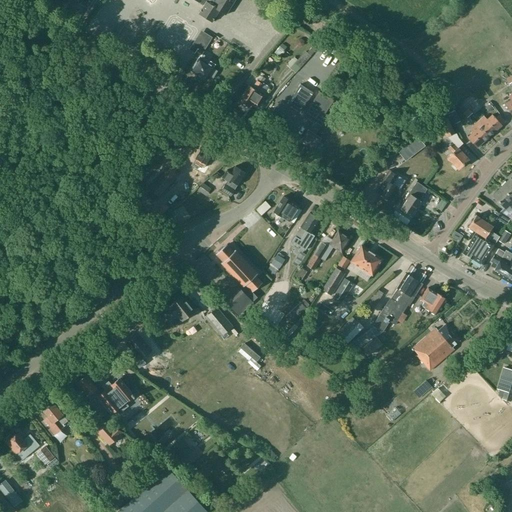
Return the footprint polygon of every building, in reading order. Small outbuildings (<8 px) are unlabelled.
[(195,0),(198,2),(199,2),(203,5),(198,13),(212,22),(219,11),(225,15),(234,0),(195,0)] [(194,53),(197,48),(192,44),(189,49),(194,53)] [(197,48),(194,53),(200,56),(191,70),(197,74),(196,75),(198,76),(199,77),(201,79),(203,79),(204,80),(207,74),(213,78),(217,71),(212,68),(214,64),(203,57),(204,55),(202,53),(203,51),(197,48)] [(293,62),(299,68),(310,55),(304,50),(293,62)] [(234,63),(241,69),(245,64),(238,58),(234,63)] [(257,81),(252,88),(248,85),(238,101),(248,107),(252,101),(255,103),(261,93),(265,86),(261,83),(265,78),(260,75),(257,81)] [(313,91),(301,83),(287,104),(300,112),(313,91)] [(332,119),(324,113),(332,101),(319,92),(304,115),(313,122),(321,127),(325,130),(332,119)] [(467,117),(472,113),(468,108),(466,110),(463,113),(467,117)] [(447,113),(453,124),(459,120),(453,110),(447,113)] [(487,119),(483,116),(476,122),(489,136),(501,125),(505,121),(499,115),(495,118),(492,115),(487,119)] [(438,121),(446,137),(454,133),(446,117),(438,121)] [(314,148),(318,150),(319,150),(322,145),(322,144),(318,141),(321,137),(316,134),(321,127),(313,122),(308,129),(301,140),(313,148),(314,148)] [(476,122),(469,129),(472,133),(467,137),(476,148),(489,136),(476,122)] [(407,143),(414,152),(424,144),(417,135),(407,143)] [(452,153),(447,157),(458,169),(468,159),(457,148),(452,143),(447,148),(452,153)] [(206,166),(206,165),(205,165),(214,152),(212,151),(212,150),(209,148),(208,148),(203,146),(195,158),(191,165),(197,169),(199,165),(203,168),(205,166),(206,166)] [(169,165),(149,188),(158,196),(179,173),(169,165)] [(244,170),(241,168),(240,169),(235,166),(231,172),(227,169),(222,177),(228,181),(226,184),(225,184),(222,189),(231,195),(235,189),(235,188),(237,185),(246,172),(244,171),(244,170)] [(190,169),(184,179),(190,183),(196,173),(190,169)] [(388,170),(383,179),(385,180),(377,193),(383,196),(382,197),(386,199),(386,198),(388,200),(396,186),(392,184),(397,175),(388,170)] [(511,172),(508,177),(509,179),(501,187),(511,197),(511,172)] [(197,189),(205,195),(210,187),(201,182),(197,189)] [(406,200),(400,209),(410,216),(420,201),(419,200),(427,189),(416,182),(405,198),(406,200)] [(511,197),(501,187),(492,196),(504,208),(511,199),(511,197)] [(297,206),(295,205),(293,204),(290,202),(291,201),(289,200),(289,198),(286,197),(285,197),(283,196),(282,197),(281,199),(280,200),(276,206),(275,208),(274,210),(273,212),(280,216),(278,219),(281,221),(284,217),(289,221),(298,207),(297,206)] [(270,207),(265,201),(256,209),(261,215),(270,207)] [(304,250),(314,235),(310,233),(320,219),(318,218),(318,217),(316,215),(314,216),(309,212),(294,236),(295,236),(291,241),(304,250)] [(499,213),(496,218),(506,224),(510,219),(499,213)] [(473,231),(474,231),(477,233),(485,238),(490,230),(496,221),(490,217),(486,222),(476,215),(468,227),(470,228),(470,229),(473,231)] [(490,230),(485,238),(477,233),(475,237),(473,236),(462,253),(463,254),(463,253),(471,259),(472,259),(472,258),(481,264),(480,265),(481,265),(497,240),(503,243),(510,233),(504,229),(499,236),(490,230)] [(338,230),(329,244),(328,243),(326,245),(321,242),(306,266),(313,270),(321,258),(323,260),(332,246),(341,252),(350,238),(338,230)] [(255,275),(256,274),(235,250),(233,252),(226,244),(215,254),(222,262),(221,263),(242,285),(239,288),(237,286),(223,299),(238,315),(252,302),(252,301),(256,297),(251,292),(261,283),(255,275)] [(361,245),(351,261),(372,275),(382,258),(375,254),(375,253),(374,254),(368,250),(369,249),(368,249),(368,250),(361,245)] [(492,272),(500,277),(508,262),(511,256),(511,253),(506,250),(504,252),(498,248),(495,254),(491,260),(494,262),(492,265),(495,267),(492,272)] [(267,269),(272,271),(276,266),(277,267),(283,259),(276,255),(267,269)] [(343,256),(336,268),(322,290),(330,296),(344,273),(341,272),(344,268),(349,260),(343,256)] [(500,277),(511,283),(511,256),(508,262),(500,277)] [(294,275),(301,279),(306,271),(300,267),(294,275)] [(406,273),(397,288),(389,301),(388,301),(372,325),(373,326),(382,331),(382,332),(389,321),(395,325),(407,305),(409,306),(422,284),(419,282),(406,273)] [(332,296),(341,302),(353,283),(344,277),(332,296)] [(190,291),(198,299),(202,295),(195,287),(190,291)] [(421,305),(431,311),(436,314),(446,299),(435,292),(427,287),(420,299),(424,301),(421,305)] [(178,297),(176,299),(176,301),(170,306),(162,313),(169,322),(170,322),(174,326),(181,320),(182,321),(193,311),(181,296),(180,297),(178,297)] [(273,331),(284,314),(264,301),(254,318),(273,331)] [(306,308),(300,302),(285,316),(291,322),(306,308)] [(220,336),(232,326),(217,308),(205,317),(220,336)] [(445,324),(438,330),(436,328),(412,348),(418,354),(416,356),(429,370),(454,349),(452,346),(459,340),(445,324)] [(382,331),(373,326),(367,330),(350,342),(347,345),(353,351),(357,348),(360,346),(360,345),(375,334),(376,336),(381,333),(382,331)] [(137,334),(126,343),(136,355),(131,358),(139,368),(145,362),(141,358),(151,350),(137,334)] [(360,345),(360,346),(367,355),(382,344),(376,336),(375,334),(360,345)] [(245,352),(254,358),(257,354),(248,348),(245,352)] [(467,362),(472,368),(487,355),(483,349),(467,362)] [(511,375),(503,373),(496,394),(511,399),(511,395),(511,375)] [(87,396),(92,401),(96,397),(110,414),(119,407),(121,410),(127,405),(125,402),(133,395),(119,377),(110,383),(108,380),(101,386),(104,389),(100,392),(91,382),(90,383),(85,376),(77,383),(84,391),(83,391),(87,396)] [(431,387),(425,380),(413,391),(419,398),(427,391),(431,387)] [(405,408),(405,409),(412,403),(409,398),(401,405),(405,408)] [(62,415),(53,403),(43,411),(47,417),(41,422),(52,436),(60,430),(58,428),(67,420),(62,415)] [(386,415),(391,421),(401,413),(395,407),(386,415)] [(111,429),(106,425),(98,432),(105,439),(108,437),(112,441),(117,436),(122,431),(114,426),(111,429)] [(7,441),(21,459),(39,445),(30,433),(23,439),(17,433),(13,436),(11,436),(8,439),(7,440),(7,441)] [(35,453),(44,463),(53,456),(44,446),(35,453)] [(47,464),(50,468),(58,461),(55,457),(47,464)] [(14,469),(22,480),(28,476),(20,465),(14,469)] [(117,511),(207,511),(167,467),(117,511)] [(8,477),(1,483),(16,501),(23,495),(8,477)] [(0,484),(0,492),(6,500),(11,496),(1,484),(0,484)]
